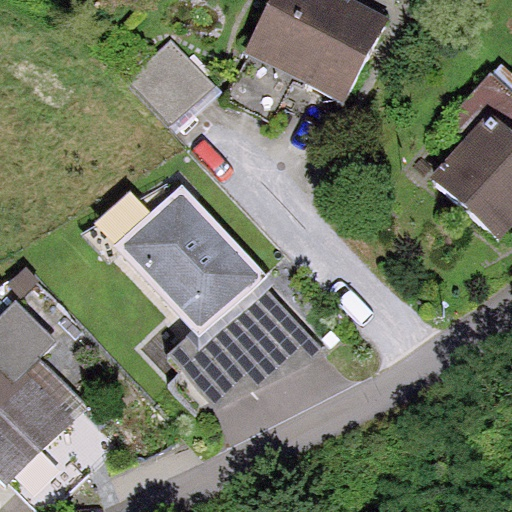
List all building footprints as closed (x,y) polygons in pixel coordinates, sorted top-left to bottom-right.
[(323,0),(272,0),(238,68),(336,116),(380,28),(323,0)] [(511,158),(477,128),(423,191),(492,251),(511,227),(511,158)] [(177,198),(109,262),(188,344),(194,350),(254,293),(262,286),(177,198)] [(194,350),(188,344),(163,368),(209,416),(243,384),(253,395),(293,357),(306,370),(317,360),(254,293),(194,350)] [(4,307),(0,310),(0,492),(20,511),(40,511),(91,461),(82,415),(25,360),(41,343),(4,307)]
